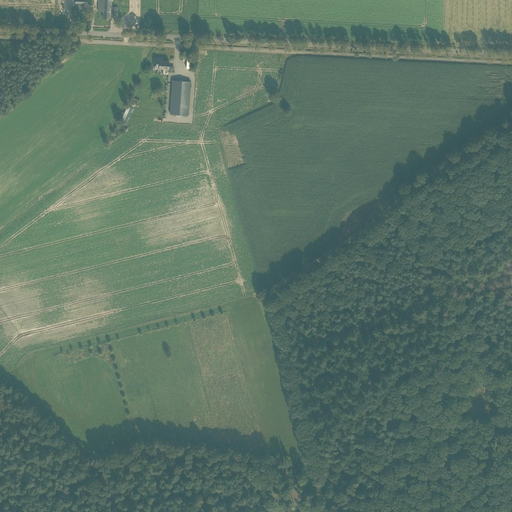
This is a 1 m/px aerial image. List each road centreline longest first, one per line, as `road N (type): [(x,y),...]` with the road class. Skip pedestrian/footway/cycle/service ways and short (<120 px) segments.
road 1 (track): [(325,511),(269,295),(385,211)]
road 2 (tertiary): [(207,39),(511,53)]
road 3 (tertiary): [(207,39),(0,29)]
